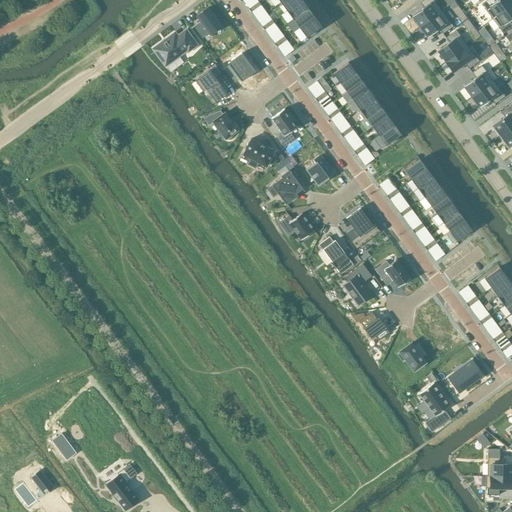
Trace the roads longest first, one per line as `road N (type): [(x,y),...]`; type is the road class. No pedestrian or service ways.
road 1 (tertiary): [(237,511),(0,190)]
road 2 (tertiary): [(511,203),(362,0)]
road 3 (residential): [(0,141),(189,0)]
road 4 (residential): [(436,284),(359,182)]
road 5 (residential): [(359,182),(286,85)]
